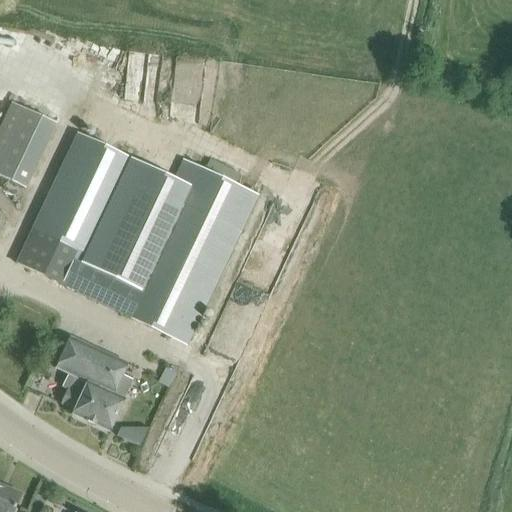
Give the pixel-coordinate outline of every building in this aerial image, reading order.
[(131,68),(149,68),(148,53),(131,54),(131,68)] [(0,177),(26,189),(56,124),(10,103),(0,123),(0,177)] [(174,178),(78,133),(16,265),(186,345),(241,230),(258,196),(183,160),(174,178)] [(72,416),(109,433),(133,380),(123,375),(128,365),(69,338),(55,369),(68,375),(62,387),(67,389),(60,404),(74,411),(72,416)] [(0,511),(12,511),(20,495),(0,486),(0,511)] [(71,511),(46,500),(46,501),(68,511),(71,511)]
